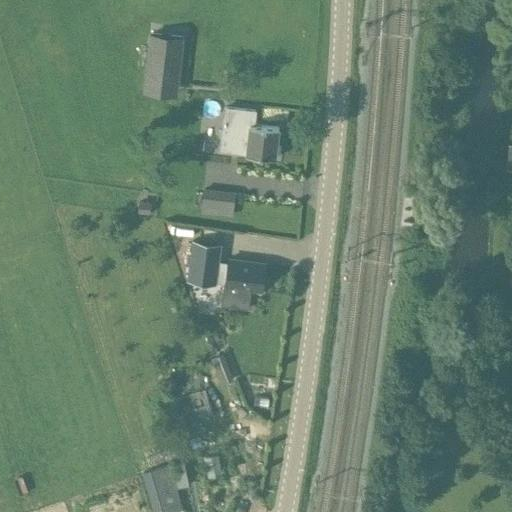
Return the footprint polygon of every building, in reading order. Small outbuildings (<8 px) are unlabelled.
[(150,33),(144,89),(177,93),(183,37),(150,33)] [(275,157),(278,128),(253,125),(255,111),(224,108),(220,145),(247,148),(246,154),(275,157)] [(201,213),(234,216),(236,194),(203,191),(201,213)] [(191,239),(213,238),(213,227),(191,228),(191,239)] [(192,242),(187,279),(216,283),(216,279),(226,281),(225,284),(223,284),(221,305),(249,308),(251,288),(262,290),(265,264),(229,260),(228,266),(218,265),(220,245),(192,242)] [(187,392),(193,421),(212,417),(207,388),(187,392)] [(143,472),(153,511),(175,511),(183,510),(170,464),(143,472)]
